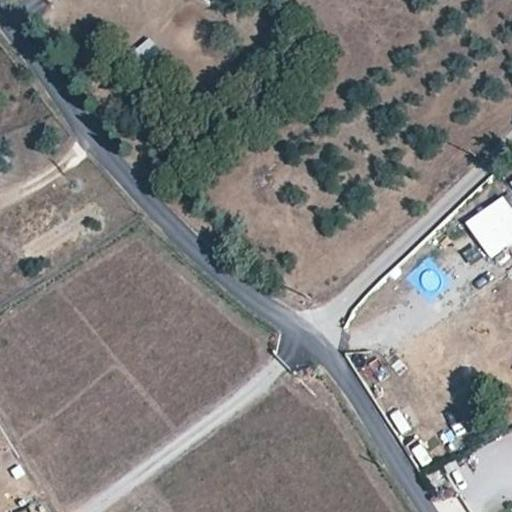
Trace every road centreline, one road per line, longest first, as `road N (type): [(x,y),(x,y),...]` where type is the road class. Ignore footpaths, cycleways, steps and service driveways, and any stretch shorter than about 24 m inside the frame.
road 1 (unclassified): [(315,347),(180,237),(82,126),(0,12)]
road 2 (unclassified): [(315,347),(350,289),(511,141)]
road 3 (unclassified): [(429,511),(315,347)]
